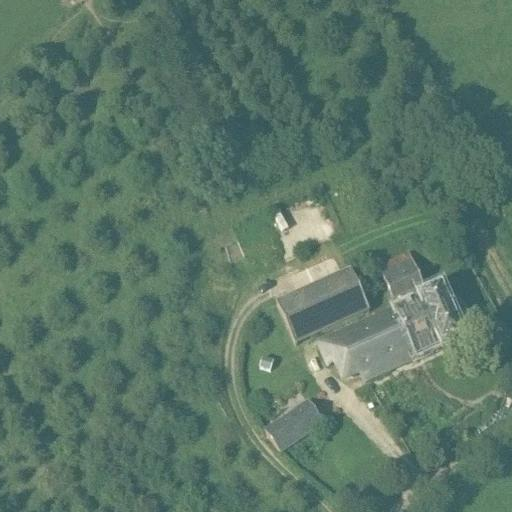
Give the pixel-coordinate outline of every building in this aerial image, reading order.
[(409,255),(379,267),(393,303),(423,292),(409,255)] [(297,349),(370,316),(350,274),(276,308),(297,349)] [(394,313),(342,337),(352,359),(363,385),(417,362),(416,361),(464,340),(442,292),(394,314),(394,313)] [(268,361),(266,361),(264,361),(262,363),(261,364),(261,366),(261,369),(262,370),(264,372),(266,372),(268,372),(270,370),(271,369),(272,366),(271,364),(270,363),(268,361)] [(323,428),(307,404),(264,434),(281,458),(323,428)]
